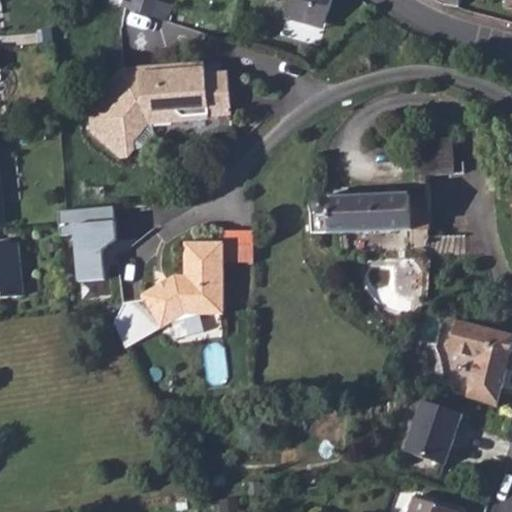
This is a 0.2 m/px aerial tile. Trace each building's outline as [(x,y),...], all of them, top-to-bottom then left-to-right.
[(155,0),(144,0),(141,13),(151,16),(155,0)] [(290,0),(285,17),(315,26),(321,12),(327,14),(331,0),(290,0)] [(321,12),(315,26),(324,29),(327,14),(321,12)] [(206,65),(162,68),(163,73),(175,72),(179,76),(191,75),(195,71),(206,70),(206,65)] [(89,108),(90,129),(119,155),(126,155),(131,148),(131,141),(127,138),(151,111),(174,110),(182,118),(209,116),(232,115),(230,94),(208,95),(207,77),(206,70),(195,71),(191,75),(179,76),(175,72),(163,73),(162,68),(122,70),(89,108)] [(229,75),(207,77),(208,95),(230,94),(229,75)] [(127,138),(131,141),(147,123),(209,119),(209,116),(182,118),(174,110),(151,111),(127,138)] [(453,136),(420,137),(423,180),(429,181),(429,174),(454,174),(453,136)] [(317,207),(317,210),(329,210),(330,229),(413,229),(412,195),(330,195),(329,198),(326,196),(322,196),(318,196),(316,198),(315,201),(315,205),(317,207)] [(110,211),(56,217),(59,242),(74,241),(80,289),(106,286),(103,256),(113,243),(110,211)] [(221,315),(223,243),(185,242),(184,274),(173,274),(140,292),(158,326),(183,313),(221,315)] [(0,295),(20,294),(15,243),(0,244),(0,295)] [(472,379),(503,387),(508,365),(511,351),(511,332),(456,320),(449,349),(478,356),(472,379)] [(503,387),(472,379),(468,394),(498,405),(503,387)] [(423,399),(405,450),(445,464),(463,413),(423,399)] [(414,494),(408,511),(458,511),(459,508),(414,494)]
